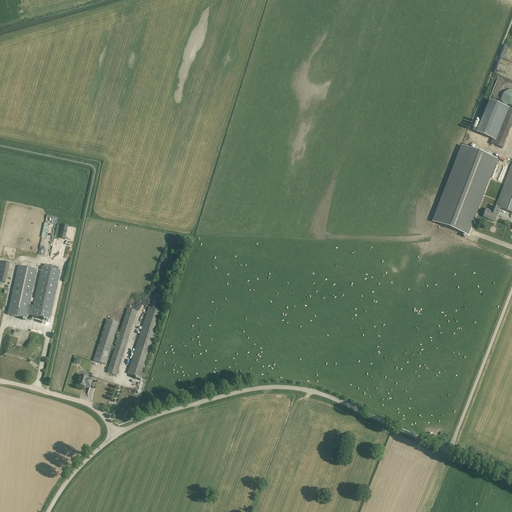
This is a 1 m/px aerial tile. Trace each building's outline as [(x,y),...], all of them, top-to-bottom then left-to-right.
[(511,90),(509,91),(506,92),(504,94),(503,96),(503,99),(503,102),(504,104),(506,106),(509,107),(511,108),(511,107),(511,90)] [(503,149),(511,126),(511,109),(490,101),(477,133),(490,138),(488,143),(503,149)] [(468,236),(498,160),(462,147),(433,223),(468,236)] [(495,222),(500,209),(511,213),(511,165),(496,207),(495,207),(493,212),(487,210),(484,217),(490,220),(495,222)] [(59,237),(65,239),(68,225),(62,224),(59,237)] [(0,282),(5,283),(9,264),(0,262),(0,282)] [(37,270),(18,266),(7,315),(26,319),(37,270)] [(60,271),(42,267),(31,315),(50,320),(60,271)] [(149,308),(127,374),(141,379),(162,313),(149,308)] [(99,344),(93,361),(105,365),(112,344),(115,337),(116,337),(116,336),(119,336),(116,344),(107,373),(116,376),(126,344),(137,312),(127,309),(120,333),(116,332),(119,323),(107,319),(99,344)] [(29,340),(24,347),(16,345),(18,338),(9,336),(9,335),(8,334),(7,334),(6,333),(5,333),(4,333),(0,350),(0,351),(27,358),(30,360),(31,360),(38,362),(42,347),(43,343),(29,340)] [(85,386),(90,388),(92,380),(88,378),(80,375),(77,385),(85,387),(85,386)]
